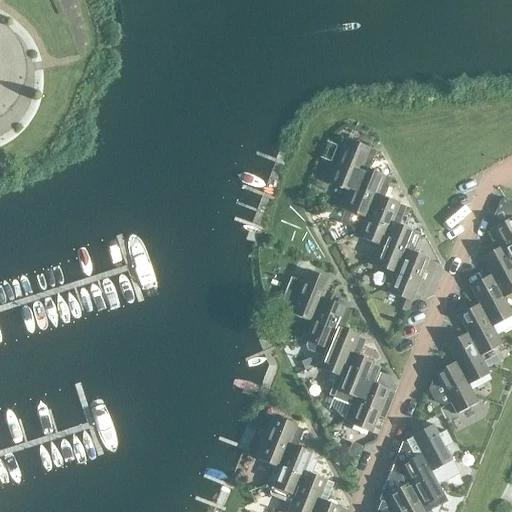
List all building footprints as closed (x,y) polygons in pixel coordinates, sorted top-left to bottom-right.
[(329,183),(346,189),(351,191),(354,186),(362,168),(367,170),(372,159),(367,156),(369,149),(347,140),(343,149),(338,147),(331,163),(336,165),(329,183)] [(367,170),(362,168),(354,186),(351,191),(344,210),(361,217),(366,219),(368,213),(369,214),(376,195),(384,198),(387,191),(380,188),(384,177),(367,170)] [(339,208),(344,210),(351,191),(346,189),(339,208)] [(369,214),(368,213),(366,219),(359,237),(359,238),(378,246),(381,247),(383,241),(384,241),(391,223),(398,226),(401,218),(394,216),(399,204),(384,198),(376,195),(369,214)] [(359,237),(366,219),(361,217),(354,235),(359,237)] [(511,218),(492,229),(502,247),(511,264),(511,263),(511,218)] [(381,247),(376,260),(373,265),(396,274),(398,269),(406,251),(414,232),(398,226),(391,223),(384,241),(383,241),(381,247)] [(376,260),(381,247),(378,246),(376,247),(372,258),(376,260)] [(511,293),(511,263),(511,264),(502,247),(481,258),(490,276),(500,293),(503,298),(511,293)] [(398,269),(396,274),(390,288),(388,293),(405,300),(411,302),(428,260),(406,251),(398,269)] [(307,321),(302,333),(302,334),(307,336),(322,299),(330,280),(307,271),(306,274),(302,273),(292,277),(279,309),(307,321)] [(511,315),(503,298),(500,293),(490,276),(469,287),(478,305),(479,305),(488,322),(491,327),(511,316),(511,315)] [(304,341),(307,342),(305,346),(307,350),(318,355),(324,357),(329,345),(337,326),(344,329),(348,318),(341,315),(345,308),(322,299),(307,336),(304,341)] [(412,303),(411,302),(405,300),(401,310),(405,312),(409,310),(412,303)] [(491,327),(488,322),(479,305),(478,305),(457,316),(467,334),(476,351),(479,356),(501,345),(491,327)] [(344,329),(337,326),(329,345),(324,357),(322,363),(319,369),(337,376),(341,378),(344,372),(351,354),(352,354),(359,335),(344,329)] [(479,356),(476,351),(467,334),(445,345),(455,363),(465,380),(468,386),(489,374),(479,356)] [(343,415),(351,418),(358,400),(359,400),(366,382),(367,382),(371,370),(374,363),(352,354),(351,354),(344,372),(341,378),(336,390),(333,398),(348,404),(343,415)] [(477,403),(468,386),(465,380),(455,363),(434,374),(444,393),(439,396),(435,388),(430,386),(428,391),(434,402),(444,406),(450,404),(455,415),(477,403)] [(392,396),(387,394),(389,391),(367,382),(366,382),(359,400),(358,400),(351,418),(351,419),(349,424),(372,433),(374,428),(379,416),(384,418),(383,420),(386,421),(396,395),(393,394),(392,396)] [(271,424),(257,460),(274,467),(279,469),(289,445),(297,426),(274,417),(271,424)] [(415,444),(409,447),(415,458),(420,455),(421,455),(430,472),(435,481),(438,485),(459,474),(444,447),(452,443),(445,430),(437,434),(433,425),(411,437),(415,444)] [(270,491),(269,492),(270,496),(271,497),(286,502),(291,504),(294,496),(304,472),(304,473),(312,454),(289,445),(279,469),(274,482),(272,486),(271,487),(270,491)] [(350,446),(348,453),(357,456),(360,448),(354,445),(350,446)] [(403,472),(395,476),(402,488),(409,484),(421,507),(422,506),(424,511),(426,511),(446,502),(443,495),(438,485),(435,481),(430,472),(421,455),(420,455),(415,458),(399,466),(403,472)] [(267,484),(265,489),(270,491),(271,487),(272,486),(274,482),(279,469),(274,467),(267,484)] [(288,509),(287,511),(313,511),(318,500),(319,500),(326,483),(326,481),(304,473),(304,472),(294,496),(291,504),(288,509)] [(402,488),(388,495),(390,499),(396,511),(424,511),(422,506),(421,507),(409,484),(402,488)] [(346,511),(347,511),(341,509),(336,507),(337,505),(336,503),(330,500),(327,501),(326,503),(319,500),(318,500),(313,511),(346,511)] [(286,502),(281,511),(287,511),(288,509),(291,504),(286,502)]
